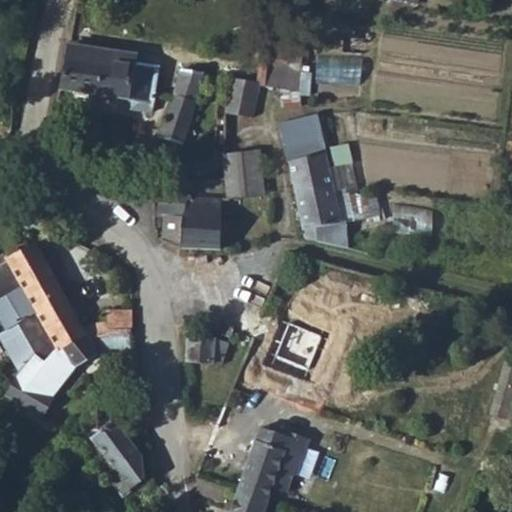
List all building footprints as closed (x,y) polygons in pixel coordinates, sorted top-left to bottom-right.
[(265,64),(263,87),(298,96),(304,45),(267,45),(266,53),(261,52),(261,64),(265,64)] [(129,102),(153,104),(158,67),(135,64),(136,55),(68,46),(58,92),(129,102)] [(319,81),(364,81),(364,56),(319,56),(319,81)] [(178,73),(158,139),(183,146),(203,79),(178,73)] [(226,117),(254,120),(259,87),(232,81),(226,117)] [(129,111),(152,113),(153,104),(129,102),(129,111)] [(283,140),(292,194),(334,194),(331,185),(318,132),(283,140)] [(330,148),(333,165),(353,162),(351,145),(330,148)] [(261,152),(227,157),(227,166),(228,185),(228,200),(250,198),(265,197),(261,152)] [(212,155),(212,166),(227,166),(227,157),(226,155),(212,155)] [(358,180),(331,185),(334,194),(292,194),(301,243),(305,243),(313,244),(347,253),(346,221),(342,221),(340,209),(361,203),(358,180)] [(192,202),(193,197),(191,188),(152,191),(157,234),(164,242),(174,247),(184,249),(187,203),(192,202)] [(222,201),(193,197),(192,202),(187,203),(184,249),(223,250),(222,201)] [(250,198),(252,210),(274,208),(272,197),(265,197),(250,198)] [(0,201),(0,222),(3,224),(12,208),(0,201)] [(132,332),(130,311),(105,313),(104,322),(81,327),(60,291),(61,291),(33,242),(3,259),(5,261),(0,264),(0,329),(0,330),(10,324),(31,358),(42,341),(53,347),(57,348),(83,336),(99,332),(116,331),(132,332)] [(43,420),(55,400),(52,398),(67,371),(104,351),(107,361),(120,360),(120,369),(137,367),(135,357),(132,357),(132,332),(116,331),(99,332),(83,336),(57,348),(45,366),(31,358),(14,384),(5,398),(43,420)] [(226,363),(229,353),(230,347),(187,335),(189,368),(223,369),(226,363)] [(42,341),(31,358),(45,366),(57,348),(53,347),(42,341)] [(237,380),(261,389),(276,352),(252,343),(237,380)] [(226,363),(240,370),(245,357),(229,353),(226,363)] [(505,422),(511,391),(511,366),(504,365),(490,417),(505,422)] [(505,447),(511,449),(511,391),(505,422),(503,426),(509,427),(505,447)] [(143,459),(116,423),(91,441),(116,475),(108,481),(122,500),(130,494),(129,492),(144,481),(143,459)] [(260,429),(239,496),(268,506),(272,489),(285,493),(287,487),(292,471),(296,473),(307,440),(290,433),(288,440),(260,429)] [(223,506),(229,492),(202,479),(197,492),(223,506)] [(23,482),(7,511),(23,511),(36,489),(23,482)] [(239,496),(233,511),(265,511),(268,506),(239,496)]
